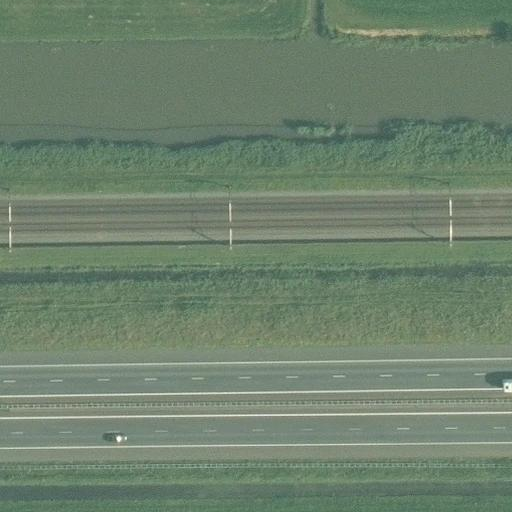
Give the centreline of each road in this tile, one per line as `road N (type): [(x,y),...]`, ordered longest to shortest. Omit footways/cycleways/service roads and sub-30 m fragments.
road 1 (motorway): [(511,376),(0,382)]
road 2 (motorway): [(0,434),(511,429)]
